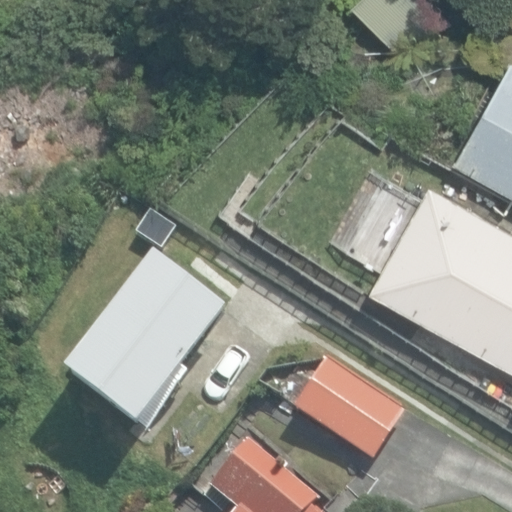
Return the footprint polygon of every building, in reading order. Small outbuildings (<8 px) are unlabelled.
[(357,0),(355,2),(395,46),(454,18),(436,0),(357,0)] [(511,57),(454,161),(511,192),(511,57)] [(371,285),(511,365),(511,228),(429,182),(371,285)] [(153,207),(135,234),(163,253),(181,226),(153,207)] [(69,372),(139,426),(228,311),(157,257),(69,372)] [(297,409),(374,460),(407,409),(330,359),(297,409)] [(311,511),(321,501),(248,440),(212,485),(238,506),(232,511),(311,511)]
